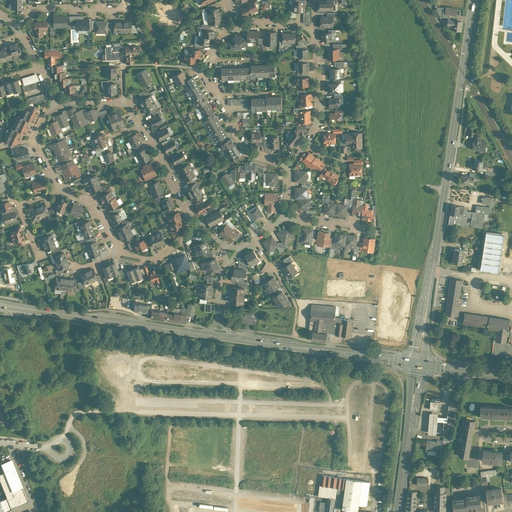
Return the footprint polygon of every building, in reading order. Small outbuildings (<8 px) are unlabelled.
[(327,1),(319,1),(319,7),(318,7),(318,9),(325,9),(325,10),(332,10),(332,9),(335,9),(335,5),(333,5),(333,1),(327,1)] [(255,3),(249,6),(248,5),(240,9),(242,13),(247,15),(249,14),(249,15),(254,12),(258,10),(255,3)] [(457,9),(438,6),(438,7),(435,8),(440,16),(449,18),(449,14),(456,15),(457,9)] [(208,10),(207,10),(207,11),(208,17),(220,15),(218,8),(208,10)] [(220,15),(208,17),(209,24),(210,24),(221,22),(220,15)] [(66,16),(53,16),(53,25),(53,27),(59,27),(59,26),(66,26),(66,16)] [(83,16),(72,16),(72,25),(77,25),(77,29),(87,29),(88,29),(88,18),(83,18),(83,16)] [(327,17),(321,17),(321,22),(322,22),(322,27),(333,27),(333,17),(327,17)] [(462,21),(448,19),(448,25),(453,25),(452,29),(461,30),(462,21)] [(96,21),(96,29),(96,32),(101,32),(107,32),(107,30),(107,22),(107,21),(96,21)] [(122,31),(122,21),(114,21),(114,22),(114,30),(114,32),(122,31)] [(130,21),(122,21),(122,31),(130,31),(130,25),(130,21)] [(45,22),(38,22),(38,24),(35,24),(35,36),(42,36),(42,29),(46,29),(46,26),(46,22),(45,22)] [(259,31),(248,31),(248,38),(247,42),(248,42),(253,42),(259,42),(259,38),(259,31)] [(276,32),(266,31),(265,38),(265,45),(266,45),(276,45),(276,32)] [(295,33),(283,33),(282,39),(282,42),(283,43),(295,43),(295,33)] [(242,36),(236,36),(235,42),(232,42),(231,42),(231,49),(236,49),(236,48),(241,48),(241,47),(242,38),(242,36)] [(121,42),(112,43),(112,52),(122,51),(121,42)] [(16,43),(9,45),(9,47),(10,49),(13,58),(21,56),(20,51),(19,46),(18,46),(16,43)] [(7,46),(2,47),(2,49),(3,51),(5,59),(8,59),(9,60),(13,58),(10,49),(9,47),(8,48),(7,46)] [(138,46),(125,47),(126,63),(133,63),(133,55),(139,54),(138,46)] [(306,49),(305,47),(303,47),(302,49),(298,49),(298,56),(301,56),(308,56),(308,49),(306,49)] [(333,49),(328,49),(328,59),(339,58),(339,49),(338,49),(333,49)] [(51,52),(45,52),(45,57),(48,57),(48,65),(51,65),(53,65),(53,64),(53,56),(58,56),(58,57),(62,57),(62,56),(62,53),(59,54),(59,51),(51,51),(51,52)] [(299,62),(298,63),(298,71),(302,71),(308,71),(308,62),(299,62)] [(108,67),(106,67),(105,67),(105,77),(115,77),(116,77),(116,67),(115,67),(108,67)] [(335,68),(330,68),(330,77),(340,77),(340,68),(335,68)] [(145,69),(137,74),(143,85),(151,80),(145,69)] [(182,71),(172,77),(177,86),(187,80),(182,71)] [(302,78),(297,78),(297,86),(309,86),(309,78),(302,78)] [(17,80),(10,82),(13,91),(13,92),(17,91),(18,91),(18,90),(20,90),(17,80)] [(194,80),(188,83),(187,80),(182,83),(187,91),(188,90),(197,85),(196,83),(196,82),(195,80),(194,80)] [(10,82),(3,84),(6,94),(13,91),(10,82)] [(108,84),(105,84),(105,86),(105,94),(116,94),(116,89),(115,88),(115,83),(108,84)] [(333,83),(328,83),(329,92),(334,92),(334,95),(339,95),(339,92),(339,83),(333,83)] [(197,85),(188,90),(193,98),(193,99),(196,96),(195,94),(200,91),(197,85)] [(196,96),(193,99),(193,98),(191,99),(197,108),(198,107),(207,102),(202,93),(196,96)] [(307,94),(301,94),(302,105),(312,105),(311,94),(307,94)] [(145,98),(139,101),(142,107),(153,101),(150,96),(150,95),(145,98)] [(334,98),(329,98),(329,107),(339,106),(339,105),(340,105),(341,105),(341,102),(340,101),(339,101),(339,99),(339,98),(334,98)] [(153,101),(142,107),(146,113),(151,110),(156,107),(157,107),(153,101)] [(207,102),(198,107),(201,113),(204,117),(213,112),(207,102)] [(22,117),(31,122),(33,123),(39,110),(38,108),(34,106),(26,108),(22,117)] [(77,112),(75,112),(73,108),(69,110),(72,117),(76,127),(87,123),(85,117),(83,113),(82,110),(77,112)] [(86,112),(83,113),(85,117),(90,116),(91,119),(96,117),(95,116),(100,114),(99,112),(98,109),(93,111),(93,109),(86,112)] [(106,110),(99,112),(100,114),(101,118),(108,115),(108,114),(106,110)] [(125,126),(119,110),(108,114),(108,115),(114,130),(125,126)] [(303,111),(299,111),(299,113),(300,117),(300,123),(310,122),(310,111),(303,111)] [(63,113),(55,116),(57,120),(61,131),(66,129),(65,126),(68,125),(66,119),(64,112),(63,113)] [(204,117),(203,118),(207,125),(217,119),(213,112),(204,117)] [(335,113),(329,113),(330,122),(340,122),(339,113),(335,113)] [(154,116),(149,119),(153,128),(163,123),(159,115),(158,114),(154,116)] [(13,128),(23,133),(25,134),(31,122),(22,117),(19,116),(13,128)] [(217,119),(207,125),(212,134),(222,128),(217,119)] [(54,121),(51,122),(49,127),(52,135),(58,133),(61,131),(57,120),(54,121)] [(23,133),(13,128),(11,127),(4,142),(10,144),(19,142),(23,133)] [(161,130),(156,133),(160,140),(170,135),(166,128),(161,130)] [(222,128),(212,134),(215,140),(218,138),(219,140),(217,142),(224,138),(227,136),(222,128)] [(294,131),(286,141),(287,142),(288,143),(288,144),(289,145),(290,145),(293,147),(301,137),(299,135),(294,131)] [(362,132),(351,132),(351,133),(345,133),(345,139),(342,139),(342,142),(346,142),(346,143),(351,143),(352,148),(362,148),(362,132)] [(98,135),(93,137),(93,138),(90,139),(91,141),(90,142),(91,143),(92,144),(105,139),(103,133),(102,134),(98,135)] [(136,133),(127,138),(130,143),(132,147),(136,145),(141,142),(136,133)] [(261,133),(251,134),(252,142),(261,141),(261,136),(261,133)] [(336,133),(324,133),(324,136),(323,136),(323,140),(324,140),(324,143),(328,143),(336,142),(336,133)] [(212,134),(208,136),(212,144),(213,143),(214,144),(217,142),(219,140),(218,138),(215,140),(212,134)] [(481,136),(475,135),(474,140),(473,140),(472,148),(476,149),(476,150),(478,150),(479,149),(480,149),(481,148),(483,148),(485,147),(486,142),(480,141),(481,136)] [(274,137),(274,136),(272,136),(271,137),(270,137),(270,141),(270,147),(270,148),(279,147),(278,137),(274,137)] [(226,141),(224,138),(217,142),(219,147),(221,145),(225,151),(234,145),(230,138),(226,141)] [(58,142),(50,145),(51,149),(53,149),(56,155),(69,150),(65,139),(63,140),(58,142)] [(105,139),(92,144),(92,145),(93,146),(93,147),(94,149),(97,148),(103,146),(106,145),(108,144),(105,139)] [(168,143),(163,145),(166,152),(177,147),(173,140),(168,143)] [(234,145),(225,151),(231,161),(239,157),(237,154),(239,153),(234,145)] [(15,151),(15,153),(17,158),(21,157),(22,159),(30,157),(27,148),(21,150),(15,151)] [(138,148),(131,151),(128,152),(131,158),(136,155),(135,153),(140,151),(138,148)] [(140,151),(135,153),(136,155),(140,163),(149,158),(145,149),(140,151)] [(56,155),(58,160),(61,158),(63,164),(59,165),(60,166),(61,170),(62,169),(75,164),(72,159),(69,150),(56,155)] [(105,153),(103,154),(106,162),(113,160),(114,159),(113,157),(110,151),(105,153)] [(178,153),(171,157),(174,164),(185,158),(182,151),(181,151),(178,153)] [(315,158),(313,157),(314,157),(310,154),(309,154),(307,156),(303,160),(307,163),(307,164),(308,166),(310,165),(312,167),(313,167),(314,166),(316,167),(317,167),(322,171),(324,168),(323,167),(325,164),(322,161),(321,162),(316,157),(315,158)] [(483,161),(474,160),(473,169),(482,170),(482,167),(486,168),(487,162),(483,161)] [(252,161),(248,161),(248,163),(245,163),(245,165),(245,172),(248,172),(248,178),(249,178),(249,180),(250,181),(252,181),(254,180),(254,179),(255,179),(255,171),(255,165),(255,163),(252,163),(252,161)] [(33,163),(22,166),(23,168),(25,176),(33,173),(36,173),(33,163)] [(183,166),(178,169),(179,172),(181,171),(183,174),(192,169),(189,163),(183,166)] [(353,164),(350,164),(350,174),(355,174),(361,174),(361,164),(361,163),(353,164)] [(75,164),(62,169),(63,172),(66,180),(70,178),(69,176),(75,173),(76,176),(80,174),(76,164),(75,164)] [(145,167),(141,169),(145,180),(150,178),(150,177),(157,174),(155,170),(153,170),(153,169),(152,165),(151,165),(145,167)] [(245,165),(241,165),(241,167),(236,167),(236,169),(236,179),(239,179),(239,177),(245,177),(245,172),(245,165)] [(192,169),(183,174),(185,177),(183,178),(184,182),(190,178),(195,176),(192,169)] [(231,173),(228,175),(227,173),(222,176),(228,186),(235,182),(236,182),(236,179),(236,169),(234,169),(231,170),(231,173)] [(332,173),(331,172),(331,171),(328,169),(328,170),(323,175),(324,175),(327,178),(327,179),(328,180),(330,180),(331,179),(332,180),(332,182),(334,184),(336,183),(338,181),(337,180),(336,179),(337,179),(338,178),(337,178),(339,176),(333,171),(332,173)] [(296,170),(295,170),(295,181),(302,182),(307,182),(307,180),(307,178),(308,177),(308,175),(307,174),(306,174),(306,171),(298,170),(296,170)] [(278,173),(267,173),(267,182),(267,183),(270,183),(269,185),(270,186),(273,186),(274,185),(278,185),(278,173)] [(470,175),(461,174),(460,182),(468,184),(469,181),(470,176),(470,175)] [(96,175),(83,180),(85,184),(86,183),(87,186),(98,181),(96,175)] [(41,180),(32,183),(35,192),(45,189),(45,188),(47,188),(45,183),(43,184),(42,179),(41,180)] [(98,181),(87,186),(89,192),(99,188),(101,187),(100,186),(98,181)] [(152,184),(149,185),(153,196),(157,194),(157,195),(163,193),(162,192),(163,192),(158,181),(152,184)] [(191,185),(185,188),(189,194),(198,189),(195,183),(191,185)] [(302,188),(295,187),(295,198),(298,198),(306,199),(306,196),(307,196),(308,195),(308,192),(307,191),(307,189),(307,188),(302,188)] [(198,189),(189,194),(192,201),(198,198),(202,196),(198,189)] [(104,194),(99,197),(103,203),(104,203),(113,198),(110,191),(104,194)] [(163,195),(154,198),(157,204),(161,202),(161,200),(164,199),(163,195)] [(274,196),(268,196),(268,204),(268,212),(275,212),(275,203),(277,203),(277,196),(274,196)] [(496,198),(486,197),(486,196),(483,196),(482,203),(495,205),(496,198)] [(113,198),(104,203),(108,210),(108,209),(115,206),(122,202),(120,198),(116,200),(115,197),(113,198)] [(164,199),(161,200),(161,202),(164,209),(174,206),(170,197),(164,199)] [(306,199),(298,198),(297,209),(306,210),(309,210),(309,209),(309,206),(310,205),(311,203),(309,202),(308,202),(308,199),(306,199)] [(67,202),(60,199),(56,208),(57,209),(57,210),(62,213),(65,208),(67,202)] [(354,199),(353,205),(353,208),(352,213),(362,215),(363,206),(364,202),(360,202),(360,199),(354,199)] [(196,206),(199,212),(204,209),(205,211),(206,211),(212,207),(208,200),(204,201),(196,206)] [(3,203),(0,203),(0,206),(2,212),(11,209),(9,201),(3,203)] [(326,202),(325,202),(325,204),(324,213),(335,215),(336,203),(333,203),(333,201),(330,201),(329,202),(326,202)] [(82,207),(73,203),(72,205),(70,210),(69,212),(78,217),(82,207)] [(347,205),(336,203),(335,215),(346,216),(347,208),(347,205)] [(46,204),(37,207),(36,207),(29,210),(33,221),(44,217),(43,216),(49,214),(48,210),(46,204)] [(460,206),(451,204),(450,214),(458,215),(459,210),(459,208),(460,206)] [(258,206),(250,211),(250,213),(251,214),(252,214),(254,218),(253,219),(254,220),(256,220),(262,216),(262,214),(260,211),(258,206)] [(370,210),(367,210),(368,207),(363,206),(362,215),(361,218),(365,219),(374,220),(374,217),(374,214),(373,209),(370,209),(370,210)] [(113,215),(110,217),(113,224),(120,220),(126,217),(127,217),(123,210),(121,211),(119,212),(118,212),(113,215)] [(12,212),(3,215),(5,224),(17,220),(14,211),(12,212)] [(218,211),(206,217),(211,226),(223,219),(218,211)] [(467,211),(463,211),(463,215),(462,215),(460,225),(470,226),(472,212),(467,211)] [(171,215),(167,216),(167,217),(170,223),(179,219),(179,220),(181,219),(178,212),(171,215)] [(476,212),(472,212),(470,226),(482,228),(484,213),(476,212)] [(458,215),(450,214),(448,224),(460,225),(462,215),(458,215)] [(179,219),(170,223),(169,224),(171,230),(171,231),(177,228),(181,227),(181,224),(179,220),(179,219)] [(83,223),(79,224),(82,231),(92,227),(89,220),(83,223)] [(225,221),(220,228),(222,230),(226,224),(227,224),(228,223),(225,221)] [(123,226),(116,229),(119,235),(130,230),(127,224),(123,226)] [(222,230),(220,233),(226,237),(232,229),(227,224),(226,224),(222,230)] [(288,226),(277,232),(283,241),(284,243),(285,242),(287,241),(288,241),(291,240),(292,238),(291,237),(294,235),(288,226)] [(92,227),(82,231),(82,232),(79,233),(80,237),(82,236),(83,238),(84,237),(88,236),(94,234),(92,227)] [(16,230),(10,232),(12,238),(11,242),(14,243),(18,242),(24,240),(25,240),(24,236),(23,232),(22,232),(21,228),(16,230)] [(130,230),(119,235),(122,240),(127,237),(133,235),(134,235),(136,233),(133,228),(130,230)] [(313,229),(303,228),(301,242),(305,242),(305,245),(305,246),(310,247),(310,244),(311,243),(312,237),(313,229)] [(232,229),(226,237),(231,242),(234,239),(238,233),(232,229)] [(328,232),(323,232),(322,231),(320,230),(319,231),(317,241),(318,242),(320,242),(320,245),(324,245),(325,243),(328,244),(329,238),(329,234),(328,232)] [(162,236),(160,231),(154,234),(159,245),(164,243),(162,236)] [(480,270),(498,273),(504,234),(486,231),(480,270)] [(346,234),(336,233),(334,242),(334,244),(335,244),(337,245),(338,246),(341,246),(342,246),(342,244),(345,245),(346,235),(346,234)] [(47,236),(41,238),(43,245),(54,241),(51,235),(51,234),(47,236)] [(149,236),(151,241),(153,247),(159,245),(154,234),(149,236)] [(352,235),(352,236),(346,235),(345,245),(348,245),(347,246),(348,248),(351,248),(352,247),(356,247),(357,236),(352,235)] [(277,243),(272,236),(263,242),(268,251),(271,249),(272,250),(273,250),(275,249),(276,248),(276,247),(277,247),(278,246),(277,243)] [(375,238),(364,237),(363,242),(363,247),(366,248),(365,251),(371,252),(372,246),(374,247),(375,238)] [(130,242),(127,243),(129,249),(135,247),(134,244),(135,243),(134,240),(130,242)] [(135,243),(134,244),(135,247),(136,250),(142,248),(146,247),(146,246),(144,240),(135,243)] [(54,241),(43,245),(45,251),(52,248),(56,247),(59,246),(58,243),(57,243),(55,244),(54,241)] [(88,243),(85,244),(87,251),(98,247),(95,241),(88,243)] [(206,241),(195,245),(197,250),(208,246),(206,241)] [(208,246),(197,250),(199,255),(210,251),(208,246)] [(98,247),(87,251),(90,258),(91,257),(94,256),(95,257),(101,255),(98,247)] [(459,249),(455,248),(455,249),(454,255),(463,257),(464,250),(461,249),(461,247),(459,247),(459,249)] [(256,253),(254,250),(249,252),(255,262),(260,259),(259,258),(256,253)] [(57,255),(53,256),(54,257),(56,263),(66,259),(64,252),(57,255)] [(255,262),(249,252),(245,255),(246,256),(250,263),(251,265),(255,262)] [(185,254),(171,259),(175,272),(190,267),(188,262),(185,254)] [(290,255),(283,259),(287,265),(291,262),(291,263),(294,261),(290,255)] [(463,257),(454,255),(453,262),(457,263),(457,265),(458,265),(459,263),(462,264),(462,263),(463,257)] [(250,263),(246,256),(241,261),(241,262),(247,266),(250,263)] [(206,261),(205,261),(207,266),(217,262),(216,257),(215,258),(206,261)] [(66,259),(56,263),(58,269),(62,268),(69,265),(66,259)] [(247,266),(241,262),(241,261),(239,260),(238,269),(246,269),(247,266)] [(114,262),(109,264),(113,275),(118,273),(118,271),(114,262)] [(217,262),(207,266),(209,271),(219,267),(217,262)] [(291,263),(291,262),(287,265),(283,267),(289,277),(297,272),(291,263)] [(31,263),(22,264),(23,272),(26,272),(26,273),(30,272),(30,271),(33,271),(31,263)] [(170,263),(164,265),(166,272),(172,270),(170,263)] [(113,275),(109,264),(102,267),(105,273),(106,278),(107,277),(113,275)] [(1,283),(15,280),(14,271),(12,271),(12,267),(2,268),(2,271),(0,271),(0,277),(0,278),(1,283)] [(138,267),(132,269),(136,279),(142,277),(141,275),(139,269),(138,267)] [(93,269),(87,271),(91,282),(97,279),(96,275),(93,269)] [(136,279),(132,269),(127,271),(128,274),(131,282),(136,279)] [(156,270),(154,271),(154,269),(152,270),(152,272),(149,273),(149,275),(150,277),(150,278),(150,279),(151,280),(152,282),(155,280),(156,282),(160,281),(156,270)] [(87,271),(81,273),(83,280),(84,284),(91,282),(87,271)] [(197,275),(191,272),(188,278),(195,281),(197,275)] [(63,278),(56,277),(55,288),(61,289),(63,278)] [(267,281),(264,283),(267,287),(276,281),(274,277),(267,281)] [(69,279),(63,278),(61,289),(68,290),(69,279)] [(463,280),(450,278),(451,278),(446,309),(445,312),(445,314),(457,316),(463,280)] [(76,279),(69,279),(68,290),(74,291),(76,279)] [(276,281),(267,287),(270,291),(273,289),(279,286),(276,281)] [(20,282),(16,283),(16,285),(13,286),(15,291),(22,289),(20,282)] [(231,294),(244,295),(245,288),(245,287),(239,287),(231,286),(231,294)] [(212,291),(201,290),(200,297),(200,302),(205,303),(205,302),(206,303),(207,297),(211,298),(212,291)] [(276,294),(273,297),(276,302),(285,296),(284,294),(284,293),(282,291),(276,294)] [(244,295),(231,294),(230,302),(237,302),(243,303),(243,302),(244,295)] [(285,296),(276,302),(279,307),(289,301),(287,298),(285,296)] [(188,309),(187,315),(194,316),(195,304),(189,303),(188,309)] [(336,306),(311,304),(310,323),(315,323),(316,319),(334,322),(336,306)] [(181,309),(172,308),(171,313),(167,313),(166,320),(179,322),(180,313),(181,309)] [(151,310),(147,310),(146,317),(158,319),(159,310),(157,310),(157,311),(151,310)] [(167,313),(161,312),(161,311),(159,310),(158,319),(166,320),(167,313)] [(490,316),(465,312),(463,324),(488,328),(490,316)] [(187,315),(180,313),(179,322),(186,323),(187,315)] [(510,319),(490,316),(488,328),(488,329),(497,330),(508,332),(510,319)] [(352,320),(339,318),(339,322),(337,322),(335,334),(335,335),(349,337),(352,320)] [(334,322),(316,319),(315,323),(314,331),(330,333),(335,334),(337,322),(334,322)] [(330,333),(314,331),(315,323),(310,323),(309,330),(313,331),(312,339),(325,341),(326,340),(329,341),(330,333)] [(508,332),(497,330),(496,341),(506,342),(508,332)] [(440,402),(431,401),(430,401),(430,409),(431,409),(432,409),(438,409),(438,410),(440,410),(441,402),(440,402)] [(457,403),(450,403),(450,406),(448,406),(448,411),(456,412),(457,403)] [(511,407),(480,406),(480,416),(511,417),(511,407)] [(456,412),(448,411),(447,416),(447,417),(444,419),(444,421),(443,428),(452,429),(456,412)] [(437,416),(438,413),(430,413),(428,433),(436,434),(437,420),(444,421),(444,419),(447,417),(437,416)] [(475,420),(465,418),(459,455),(468,457),(469,452),(475,420)] [(442,440),(437,440),(437,441),(427,440),(426,449),(429,450),(431,450),(436,451),(435,454),(440,455),(442,440)] [(503,452),(483,450),(482,460),(487,460),(487,461),(497,462),(497,461),(502,462),(503,452)] [(12,460),(11,460),(2,463),(5,472),(0,473),(0,480),(11,508),(28,501),(11,460),(12,460)] [(497,469),(480,471),(481,477),(489,476),(498,475),(497,469)] [(346,478),(322,475),(319,496),(327,497),(335,498),(336,493),(341,494),(341,496),(344,496),(346,478)] [(428,478),(417,477),(417,485),(427,485),(428,478)] [(364,481),(346,478),(344,496),(342,508),(358,511),(358,510),(359,504),(367,505),(370,482),(364,481)] [(502,488),(486,490),(487,503),(503,501),(502,488)] [(417,491),(408,490),(405,507),(416,507),(417,491)] [(436,492),(434,493),(434,510),(446,511),(446,492),(444,492),(436,492)] [(479,492),(466,493),(466,495),(452,497),(454,507),(454,511),(461,511),(462,511),(468,511),(468,510),(474,509),(477,509),(477,508),(482,508),(479,492)] [(333,511),(334,507),(335,498),(327,497),(325,511),(333,511)]
